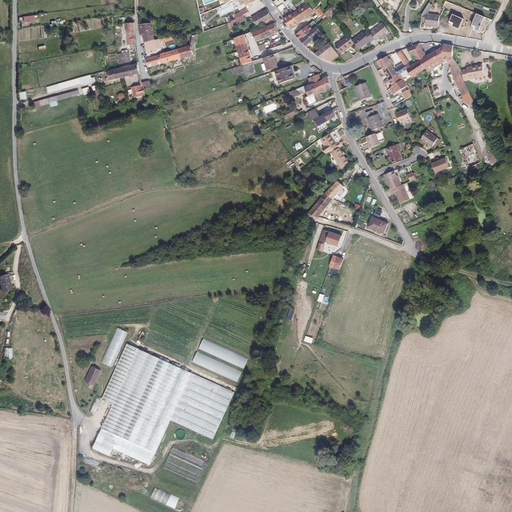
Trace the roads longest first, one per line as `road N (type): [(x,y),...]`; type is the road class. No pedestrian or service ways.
road 1 (track): [(26,236),(138,190),(211,184),(362,234)]
road 2 (track): [(26,236),(73,405),(70,511)]
road 3 (track): [(14,0),(16,180),(26,236)]
road 4 (tertiary): [(511,51),(423,37),(331,68)]
